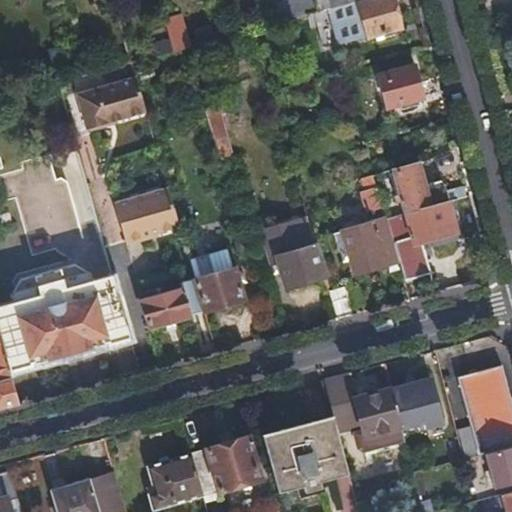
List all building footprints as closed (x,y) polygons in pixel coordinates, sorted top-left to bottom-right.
[(288,0),(274,4),(279,23),(324,11),(356,2),(362,0),(288,0)] [(395,29),(387,0),(362,0),(356,2),(324,11),(334,46),(395,29)] [(187,34),(170,39),(174,52),(186,48),(191,47),(187,34)] [(376,79),(385,111),(421,101),(411,67),(376,79)] [(61,94),(71,129),(146,110),(136,75),(61,94)] [(206,113),(220,161),(233,158),(219,110),(206,113)] [(405,215),(445,203),(442,189),(424,194),(416,164),(397,170),(394,171),(399,194),(392,197),(395,205),(401,203),(405,215)] [(380,206),(372,177),(361,180),(365,192),(361,193),(366,213),(381,209),(380,206)] [(125,242),(179,228),(168,189),(114,205),(125,242)] [(452,234),(445,203),(405,215),(413,244),(419,243),(452,234)] [(413,244),(405,215),(384,221),(393,249),(413,244)] [(287,287),(324,277),(307,217),(263,229),(273,264),(280,262),(287,287)] [(393,249),(384,221),(384,219),(341,232),(355,277),(398,264),(393,249)] [(454,242),(452,234),(419,243),(421,251),(454,242)] [(404,284),(428,277),(421,251),(419,243),(413,244),(393,249),(398,264),(404,284)] [(194,280),(204,313),(247,302),(232,247),(188,258),(189,264),(192,273),(194,280)] [(0,303),(0,338),(9,371),(130,337),(112,274),(80,283),(77,281),(82,268),(72,259),(19,274),(12,287),(23,290),(23,297),(0,303)] [(149,327),(204,313),(194,280),(171,285),(172,290),(140,299),(147,322),(149,327)] [(348,318),(352,317),(345,287),(329,292),(337,321),(348,318)] [(0,408),(18,404),(9,371),(0,338),(0,408)] [(474,432),(459,435),(460,438),(465,460),(485,454),(511,445),(511,396),(503,364),(459,377),(474,432)] [(349,373),(325,380),(335,417),(338,431),(352,428),(362,426),(355,398),(349,373)] [(431,378),(393,388),(402,426),(425,420),(427,427),(443,422),(431,378)] [(393,388),(355,398),(362,426),(352,428),(356,446),(362,442),(403,433),(402,426),(393,388)] [(335,417),(260,435),(276,493),(302,487),(305,494),(323,489),(321,481),(349,475),(335,417)] [(246,437),(186,453),(199,497),(215,492),(241,485),(242,489),(248,486),(247,483),(258,480),(246,437)] [(465,460),(460,438),(445,442),(451,464),(465,460)] [(511,482),(511,445),(485,454),(493,487),(511,482)] [(199,497),(186,453),(144,465),(149,485),(151,491),(145,493),(144,493),(149,511),(199,497)] [(123,511),(111,470),(48,489),(55,511),(123,511)] [(0,511),(18,511),(6,472),(0,473),(0,493),(3,500),(0,500),(0,511)] [(418,473),(413,474),(418,491),(423,489),(418,473)] [(511,511),(511,492),(502,495),(506,511),(511,511)] [(484,511),(499,508),(496,497),(474,503),(476,511),(484,511)]
